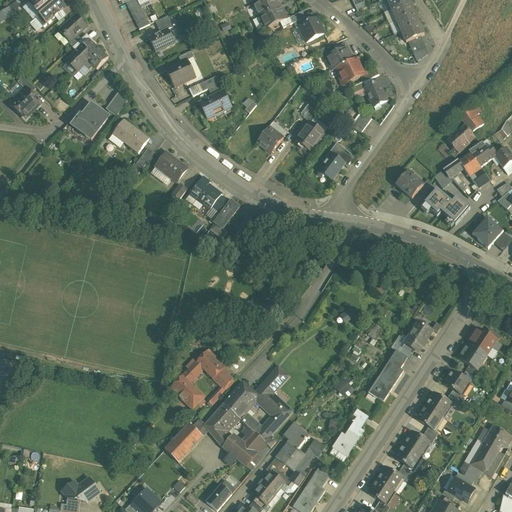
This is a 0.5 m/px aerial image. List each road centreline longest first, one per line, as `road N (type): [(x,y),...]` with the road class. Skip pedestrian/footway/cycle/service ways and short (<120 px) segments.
road 1 (tertiary): [(334,511),(488,273)]
road 2 (residential): [(356,225),(300,319),(221,402)]
road 3 (tertiary): [(331,222),(279,209),(182,141)]
road 4 (residential): [(331,222),(340,193),(416,86)]
road 5 (residential): [(128,65),(49,134),(0,126)]
road 6 (tertiary): [(488,273),(447,251),(356,225)]
road 7 (residential): [(416,86),(316,0)]
